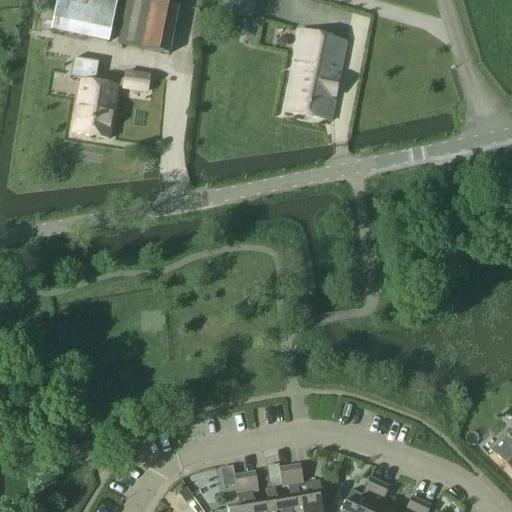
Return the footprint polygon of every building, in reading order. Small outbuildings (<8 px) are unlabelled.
[(107,44),(116,0),(56,0),(51,24),(50,32),(107,44)] [(168,56),(178,0),(126,0),(118,46),(168,56)] [(300,30),(284,114),(330,125),(347,44),(300,30)] [(98,64),(72,60),(70,73),(82,75),(72,135),(108,141),(116,88),(94,85),(98,64)] [(123,89),(146,93),(148,77),(126,73),(123,89)] [(511,432),(491,453),(511,473),(511,432)] [(299,466),(289,468),(292,488),(297,487),(303,486),(302,485),(299,466)] [(290,498),(276,500),(272,501),(273,511),(296,511),(294,497),(298,497),(297,487),(292,488),(289,468),(279,470),(282,489),(288,488),(290,498)] [(254,474),(244,475),(247,495),(252,494),(258,493),(254,474)] [(247,495),(244,475),(234,477),(237,497),(243,496),(244,506),(226,509),(226,511),(218,511),(250,511),(249,505),(253,504),(252,494),(247,495)] [(368,511),(371,511),(375,504),(371,502),(379,484),(370,479),(362,497),(350,492),(341,511),(366,511),(367,511),(368,511)] [(337,481),(328,480),(326,491),(334,493),(337,481)] [(296,511),(320,511),(317,494),(321,494),(319,483),(302,485),(303,486),(297,487),(298,497),(294,497),(296,511)] [(371,502),(375,504),(381,506),(389,488),(379,484),(371,502)] [(178,494),(185,504),(192,499),(185,488),(178,494)] [(267,502),(253,504),(249,505),(250,511),(273,511),(272,501),(276,500),(274,490),(265,492),(267,502)] [(416,511),(421,503),(411,498),(405,511),(416,511)] [(416,511),(428,511),(430,507),(421,503),(416,511)]
